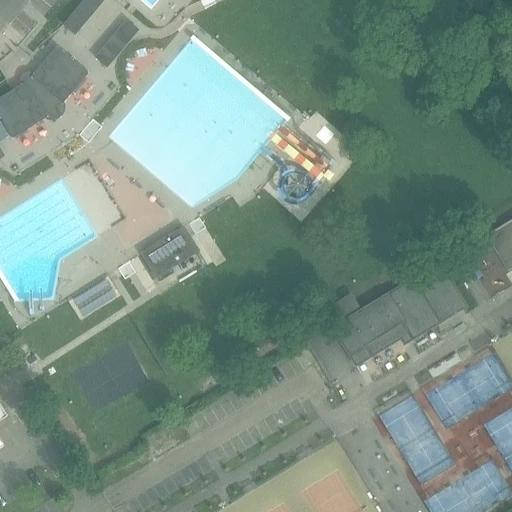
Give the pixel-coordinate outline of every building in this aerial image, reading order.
[(85,0),(64,27),(75,36),(104,0),(85,0)] [(95,59),(107,69),(139,32),(127,21),(95,59)] [(89,74),(73,61),(58,48),(32,78),(28,82),(25,85),(0,100),(0,120),(12,140),(45,119),(46,121),(48,120),(64,106),(65,105),(63,104),(89,74)] [(140,91),(153,71),(139,62),(126,81),(140,91)] [(183,229),(142,255),(159,283),(174,274),(171,269),(198,252),(183,229)] [(502,268),(511,264),(511,233),(493,240),(502,268)] [(463,249),(447,259),(456,273),(463,269),(459,262),(468,257),(463,249)] [(409,334),(426,324),(462,302),(454,289),(462,284),(456,273),(447,259),(361,311),(350,295),(322,312),(328,322),(343,346),(358,338),(363,347),(402,323),(409,334)] [(488,307),(502,303),(496,283),(486,286),(481,272),(467,276),(475,300),(485,297),(488,307)]
